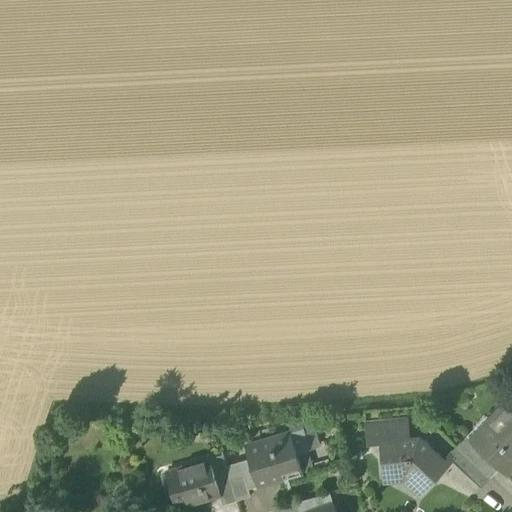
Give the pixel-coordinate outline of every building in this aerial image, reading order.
[(511,396),(488,421),(484,418),(467,436),(476,444),(475,446),(499,468),(504,473),(511,464),(511,396)] [(367,444),(380,443),(380,442),(409,439),(407,419),(365,423),(367,444)] [(245,445),(256,483),(281,475),(282,478),(302,472),(290,432),(245,445)] [(467,436),(457,446),(491,478),(499,468),(475,446),(476,444),(467,436)] [(405,477),(422,493),(448,465),(419,438),(409,439),(380,442),(380,443),(382,460),(389,460),(391,479),(405,477)] [(481,488),(491,478),(457,446),(447,456),(481,488)] [(166,471),(177,507),(219,495),(220,494),(211,464),(210,458),(166,471)] [(222,505),(237,500),(230,477),(225,460),(211,464),(220,494),(219,495),(222,505)] [(419,496),(422,493),(405,477),(391,479),(389,460),(382,460),(383,483),(404,482),(419,496)] [(243,473),(230,477),(237,500),(250,496),(243,473)] [(296,502),(299,511),(306,511),(323,506),(319,495),(296,502)] [(336,511),(333,503),(323,506),(306,511),(336,511)]
